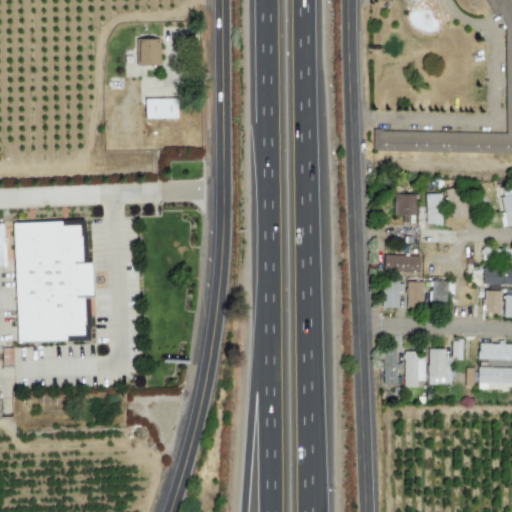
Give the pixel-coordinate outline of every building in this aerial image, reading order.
[(156,66),(157,40),(136,39),(135,66),(156,66)] [(143,99),(143,119),(175,118),(175,98),(143,99)] [(511,152),(511,98),(504,99),(503,132),(371,131),(371,152),(511,152)] [(446,219),(464,218),(463,189),(445,190),(446,219)] [(413,194),(392,194),(391,215),(413,216),(413,194)] [(423,225),(440,224),(440,194),(423,194),(423,225)] [(511,194),(497,197),(502,228),(511,226),(511,194)] [(11,223),(16,343),(89,341),(87,297),(92,297),(91,262),(85,263),(84,221),(11,223)] [(417,256),(381,255),(381,272),(417,273),(417,256)] [(511,268),(481,268),(480,284),(511,284),(511,268)] [(444,303),(445,281),(428,280),(427,302),(444,303)] [(396,308),(396,292),(401,292),(401,281),(380,281),(380,308),(396,308)] [(422,282),(405,281),(404,307),(421,308),(422,282)] [(482,313),(498,313),(498,291),(482,291),(482,313)] [(511,295),(502,295),(501,317),(511,317),(511,295)] [(460,359),(460,340),(450,340),(450,359),(460,359)] [(511,366),(511,361),(511,343),(476,343),(476,359),(484,359),(484,365),(511,366)] [(395,350),(380,349),(380,384),(394,385),(395,350)] [(443,349),(426,349),(425,385),(448,385),(449,357),(443,357),(443,349)] [(422,380),(423,353),(402,352),(401,387),(415,387),(415,380),(422,380)] [(475,389),(511,390),(511,368),(476,367),(475,389)] [(471,386),(471,368),(463,368),(463,386),(471,386)]
